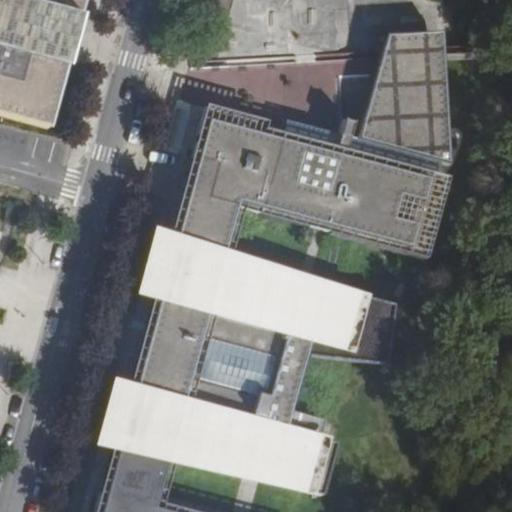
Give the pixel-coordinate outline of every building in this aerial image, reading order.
[(0,0),(0,118),(48,132),(69,56),(84,0),(0,0)] [(435,68),(434,35),(376,38),(373,52),(371,60),(368,72),(435,68)] [(435,68),(368,72),(349,141),(440,165),(435,68)] [(350,240),(351,234),(395,245),(416,175),(268,135),(273,119),(205,100),(202,110),(168,239),(150,305),(128,386),(114,438),(183,456),(321,492),(335,441),(297,431),(301,416),(290,413),(310,345),(341,353),(357,297),(336,291),(350,240)] [(440,165),(349,141),(310,130),(273,119),(268,135),(416,175),(395,245),(351,234),(350,240),(417,258),(445,166),(440,165)] [(168,511),(183,456),(114,438),(110,452),(94,511),(168,511)]
